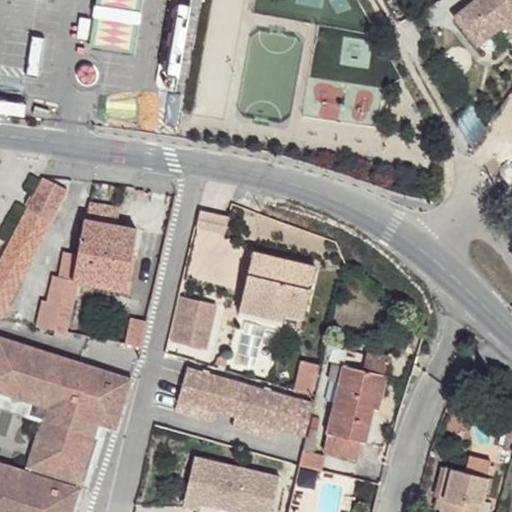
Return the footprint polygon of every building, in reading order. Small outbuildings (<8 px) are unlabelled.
[(511,0),(470,0),(461,8),(485,36),(496,27),(503,21),(510,30),(511,27),(511,0)] [(461,8),(447,20),(471,48),(485,36),(461,8)] [(503,21),(496,27),(506,40),(511,36),(511,32),(510,30),(503,21)] [(481,151),(474,159),(481,168),(483,166),(489,172),(496,165),(481,151)] [(0,257),(0,315),(66,193),(41,180),(0,257)] [(85,204),(81,222),(111,228),(115,210),(85,204)] [(71,258),(67,282),(71,283),(86,286),(87,277),(122,283),(128,257),(133,232),(111,228),(81,222),(78,221),(71,258)] [(251,255),(244,298),(287,307),(286,312),(307,317),(316,269),(251,255)] [(34,303),(30,325),(61,330),(71,283),(67,282),(71,258),(58,256),(52,279),(46,279),(41,303),(34,303)] [(86,286),(85,289),(128,298),(135,259),(128,257),(122,283),(87,277),(86,286)] [(209,345),(216,300),(176,293),(169,338),(209,345)] [(244,298),(241,311),(284,320),(286,312),(287,307),(244,298)] [(132,316),(125,344),(141,347),(148,319),(132,316)] [(0,338),(0,391),(26,399),(22,411),(43,418),(26,473),(0,464),(0,511),(69,511),(77,488),(74,488),(76,481),(83,483),(98,436),(96,435),(100,423),(113,427),(128,379),(0,338)] [(369,359),(366,371),(381,375),(389,377),(390,364),(369,359)] [(301,360),(294,391),(310,394),(317,364),(301,360)] [(313,404),(189,365),(179,397),(304,436),(313,404)] [(343,366),(324,452),(358,459),(361,442),(366,443),(373,408),(381,375),(366,371),(343,366)] [(381,375),(373,408),(381,410),(389,377),(381,375)] [(0,405),(22,411),(26,399),(0,391),(0,405)] [(239,511),(268,511),(279,471),(192,450),(181,498),(239,511)] [(304,451),(300,466),(323,472),(327,456),(304,451)] [(447,502),(444,511),(483,511),(495,468),(474,464),(470,476),(455,471),(447,502)] [(449,469),(441,500),(447,502),(455,471),(449,469)]
